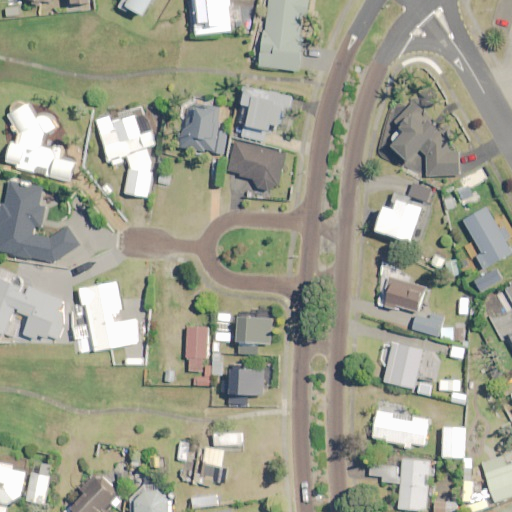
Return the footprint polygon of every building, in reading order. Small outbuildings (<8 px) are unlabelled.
[(156,0),(125,0),(122,7),(129,11),(132,7),(148,16),(156,0)] [(232,9),(230,0),(194,0),(196,7),(192,7),(195,36),(243,30),(240,8),(232,9)] [(309,17),(311,2),(300,0),(271,0),(262,66),(301,72),(307,37),(302,36),(305,17),(309,17)] [(296,97),(247,87),(239,123),(247,124),(244,137),(267,142),(271,124),(283,126),(286,113),(292,114),(296,97)] [(409,165),(441,131),(435,125),(437,122),(416,102),(396,123),(401,128),(387,143),(409,165)] [(71,182),(77,160),(64,157),(65,151),(43,146),(46,136),(60,128),(55,119),(55,118),(54,118),(53,117),(52,116),(50,116),(49,115),(48,115),(47,115),(46,114),(45,114),(43,114),(42,114),(41,115),(40,115),(39,115),(32,104),(8,118),(7,120),(6,122),(6,124),(5,126),(5,128),(5,129),(5,131),(5,133),(5,135),(6,137),(6,139),(7,141),(8,143),(9,144),(10,146),(7,160),(20,163),(18,169),(71,182)] [(219,111),(196,107),(192,132),(185,131),(183,147),(226,154),(230,133),(216,131),(219,111)] [(124,158),(128,157),(131,167),(128,195),(151,197),(154,164),(150,148),(157,146),(149,114),(114,123),(116,130),(103,133),(112,167),(125,164),(124,158)] [(450,152),(450,128),(425,151),(426,177),(462,177),(462,152),(450,152)] [(278,188),(279,187),(288,157),(236,142),(227,171),(258,180),(258,182),(259,184),(260,185),(261,187),(263,188),(264,189),(266,190),(268,190),(269,190),(271,190),(273,190),(275,190),(276,189),(278,188)] [(173,177),(161,176),(160,186),(171,188),(173,177)] [(6,206),(0,204),(0,225),(4,226),(0,241),(0,251),(33,259),(33,258),(57,263),(83,246),(73,230),(51,239),(35,235),(37,227),(43,228),(49,207),(41,206),(45,190),(12,182),(6,206)] [(469,184),(459,191),(468,203),(478,197),(469,184)] [(433,191),(415,185),(411,197),(429,203),(433,191)] [(169,192),(160,189),(157,203),(166,205),(169,192)] [(426,209),(400,201),(397,211),(387,207),(379,231),(415,243),(426,209)] [(502,232),(489,209),(467,222),(478,242),(474,245),(488,269),(511,255),(511,248),(508,241),(511,238),(511,236),(507,229),(502,232)] [(448,261),(437,255),(432,263),(442,270),(448,261)] [(448,263),(451,279),(462,276),(459,260),(448,263)] [(125,313),(119,282),(114,283),(113,279),(97,282),(98,286),(80,290),(83,309),(88,308),(97,352),(127,346),(129,358),(144,355),(137,322),(117,325),(115,315),(125,313)] [(25,290),(0,280),(0,332),(7,336),(25,290)] [(427,289),(395,281),(389,304),(421,312),(427,289)] [(471,299),(462,299),(461,315),(470,315),(471,299)] [(50,315),(37,310),(29,331),(42,336),(50,315)] [(232,314),(219,313),(219,324),(231,325),(232,314)] [(430,320),(418,317),(414,330),(441,337),(446,317),(432,313),(430,320)] [(274,319),(242,319),(241,355),(260,355),(260,345),(274,345),(274,319)] [(214,377),(214,363),(210,363),(211,328),(190,327),(188,360),(191,360),(191,374),(197,374),(197,387),(213,388),(214,377)] [(458,329),(444,327),(443,341),(456,342),(458,329)] [(215,353),(220,353),(221,343),(231,343),(232,334),(215,333),(215,353)] [(395,344),(387,383),(418,389),(417,395),(436,399),(438,388),(434,387),(437,376),(421,373),(426,350),(395,344)] [(214,363),(214,377),(226,377),(227,362),(224,362),(224,354),(215,354),(214,363)] [(267,371),(233,369),(232,395),(266,397),(267,371)] [(177,383),(177,372),(166,371),(166,382),(177,383)] [(462,379),(443,378),(442,390),(461,392),(462,379)] [(397,408),(381,405),(375,439),(427,448),(431,419),(413,416),(414,410),(397,408)] [(467,427),(446,426),(445,458),(466,459),(467,427)] [(214,432),(204,431),(203,444),(212,445),(214,432)] [(216,432),(216,447),(245,447),(245,432),(216,432)] [(190,443),(182,442),(180,461),(188,461),(190,443)] [(228,482),(231,468),(224,467),(227,452),(208,448),(200,484),(214,487),(215,483),(220,484),(221,480),(228,482)] [(165,455),(153,456),(153,468),(165,467),(165,455)] [(473,483),(474,459),(466,459),(466,482),(473,483)] [(429,511),(429,494),(431,462),(405,460),(402,510),(429,511)] [(511,466),(506,468),(504,460),(487,466),(489,474),(474,479),(480,498),(492,494),(496,504),(511,498),(511,466)] [(9,511),(11,504),(23,496),(28,472),(14,470),(15,466),(0,463),(0,511),(9,511)] [(115,478),(106,469),(63,511),(116,511),(126,502),(120,497),(123,494),(111,482),(115,478)] [(52,477),(34,474),(29,502),(48,505),(52,477)] [(172,511),(172,502),(159,487),(143,487),(134,500),(133,511),(172,511)] [(212,505),(209,497),(195,502),(197,510),(212,505)] [(437,501),(436,511),(460,511),(461,503),(437,501)]
